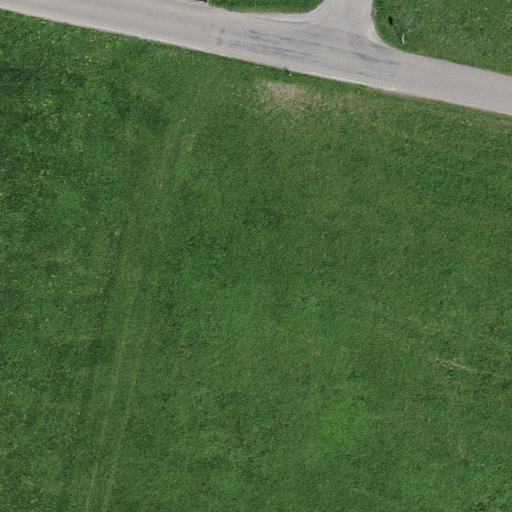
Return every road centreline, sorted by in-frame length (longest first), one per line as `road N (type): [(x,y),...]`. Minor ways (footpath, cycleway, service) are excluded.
road 1 (residential): [(52,0),(332,56)]
road 2 (unclassified): [(332,56),(511,102)]
